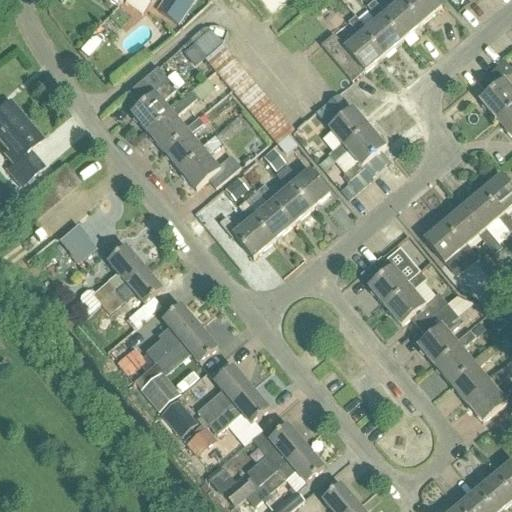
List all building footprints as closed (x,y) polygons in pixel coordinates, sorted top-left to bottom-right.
[(101,0),(119,11),(126,0),(139,0),(151,8),(156,0),(101,0)] [(166,0),(156,16),(177,30),(196,0),(166,0)] [(383,21),(404,45),(423,29),(402,5),(405,3),(403,0),(390,0),(398,8),(386,19),(383,21)] [(402,5),(423,29),(442,13),(431,0),(408,0),(405,3),(402,5)] [(364,37),(385,61),(404,45),(383,21),(386,19),(375,5),(368,11),(379,24),(367,34),(364,37)] [(321,50),(353,87),(364,77),(365,77),(385,61),(364,37),(367,34),(356,21),(349,27),(360,40),(345,53),(334,39),(321,50)] [(211,37),(194,52),(204,63),(221,49),(211,37)] [(178,55),(188,67),(199,58),(189,46),(178,55)] [(223,49),(206,63),(213,72),(230,57),(223,49)] [(230,57),(213,72),(220,80),(237,66),(230,57)] [(237,66),(220,80),(227,89),(244,75),(237,66)] [(481,105),(497,125),(511,112),(511,93),(509,90),(511,87),(511,73),(505,66),(478,89),(487,100),(481,105)] [(132,119),(148,138),(172,118),(170,115),(160,103),(173,92),(158,73),(128,98),(140,112),(132,119)] [(244,75),(227,89),(235,97),(251,83),(244,75)] [(251,83),(235,97),(242,106),(259,92),(251,83)] [(259,92),(242,106),(249,115),(266,100),(259,92)] [(148,138),(164,157),(188,137),(186,134),(176,122),(189,111),(197,105),(190,98),(183,104),(170,115),(172,118),(148,138)] [(338,99),(327,109),(340,125),(351,115),(338,99)] [(266,100),(249,115),(256,123),(273,109),(266,100)] [(6,174),(21,191),(43,172),(29,155),(42,144),(9,105),(0,112),(0,148),(7,156),(3,159),(12,169),(6,174)] [(273,109),(256,123),(263,132),(280,117),(273,109)] [(511,112),(497,125),(511,142),(511,112)] [(335,167),(348,156),(345,153),(370,133),(353,113),(351,115),(340,125),(329,134),(342,149),(329,160),(335,167)] [(280,117),(263,132),(271,140),(287,126),(280,117)] [(164,157),(180,176),(204,156),(202,153),(192,141),(205,130),(199,123),(186,134),(188,137),(164,157)] [(287,126),(271,140),(278,149),(289,139),(292,137),(295,135),(287,126)] [(345,179),(351,186),(361,177),(365,174),(363,172),(386,152),(370,133),(345,153),(348,156),(358,168),(345,179)] [(180,176),(196,196),(209,185),(216,194),(241,173),(231,161),(218,172),(208,160),(221,149),(215,142),(202,153),(204,156),(180,176)] [(273,153),(263,162),(276,177),(286,168),(273,153)] [(64,170),(55,177),(70,195),(79,187),(64,170)] [(291,192),(311,216),(331,199),(310,175),(295,188),(284,174),(277,180),(288,194),(291,192)] [(361,177),(351,186),(358,196),(373,184),(365,174),(361,177)] [(55,177),(47,185),(61,202),(70,195),(55,177)] [(254,179),(243,189),(239,184),(226,195),(236,207),(254,192),(257,195),(263,190),(254,179)] [(511,192),(502,180),(482,197),(503,221),(506,218),(511,212),(511,192)] [(47,185),(38,192),(52,209),(61,202),(47,185)] [(272,208),(292,232),(311,216),(291,192),(288,194),(276,204),(265,190),(258,196),(269,210),(272,208)] [(38,192),(29,199),(44,217),(52,209),(38,192)] [(482,197),(463,213),(484,237),(487,234),(498,224),(510,238),(511,235),(511,225),(506,218),(503,221),(482,197)] [(5,198),(0,201),(0,219),(2,221),(15,211),(5,198)] [(29,199),(20,207),(35,224),(44,217),(29,199)] [(253,224),(273,248),(292,232),(272,208),(269,210),(257,220),(246,206),(239,212),(250,226),(253,224)] [(484,237),(463,213),(445,229),(465,253),(468,250),(479,241),(495,260),(502,253),(487,234),(484,237)] [(234,241),(254,264),(273,248),(253,224),(250,226),(238,236),(227,222),(220,228),(232,243),(234,241)] [(77,229),(58,246),(79,270),(98,254),(77,229)] [(465,253),(445,229),(425,245),(445,269),(460,256),(472,270),(479,264),(468,250),(465,253)] [(93,301),(101,311),(145,273),(127,252),(108,267),(118,279),(93,301)] [(369,292),(385,312),(409,291),(407,289),(397,277),(411,266),(405,258),(390,271),(392,273),(390,275),(371,291),(369,292)] [(385,269),(386,268),(382,264),(362,280),(371,291),(390,275),(385,269)] [(476,281),(490,297),(500,288),(486,272),(476,281)] [(101,311),(110,321),(135,299),(145,311),(163,295),(145,273),(101,311)] [(411,324),(419,334),(448,310),(439,298),(425,310),(413,296),(426,285),(420,277),(407,289),(409,291),(385,312),(402,331),(411,324)] [(156,369),(182,348),(200,332),(181,310),(163,326),(172,337),(147,358),(156,369)] [(418,351),(435,371),(459,350),(456,348),(450,340),(460,331),(457,327),(461,324),(448,310),(419,334),(427,343),(418,351)] [(218,354),(200,332),(182,348),(156,369),(164,379),(166,380),(190,359),(200,369),(218,354)] [(435,371),(451,390),(475,369),(472,367),(462,355),(476,343),(470,336),(456,348),(459,350),(435,371)] [(119,369),(127,378),(143,364),(136,355),(119,369)] [(451,390),(467,409),(491,388),(488,385),(478,374),(492,362),(486,355),(472,367),(475,369),(451,390)] [(467,409),(483,428),(507,408),(494,393),(508,381),(511,377),(511,373),(507,368),(500,374),(501,375),(488,385),(491,388),(467,409)] [(197,419),(208,431),(252,393),(233,371),(215,387),(223,397),(197,419)] [(181,402),(163,379),(141,396),(160,419),(181,402)] [(208,431),(217,442),(243,420),(252,431),(270,415),(252,393),(208,431)] [(161,421),(179,443),(201,425),(183,403),(161,421)] [(253,479),(262,491),(306,452),(287,430),(269,446),(277,456),(266,464),(268,467),(253,479)] [(188,449),(196,459),(214,443),(206,433),(188,449)] [(256,496),(264,506),(297,479),(306,490),(324,474),(306,452),(262,491),(256,496)] [(357,501),(373,488),(352,463),(332,480),(340,489),(344,486),(357,501)] [(511,466),(494,481),(511,502),(511,507),(511,508),(511,507),(511,466)] [(223,501),(224,500),(225,500),(234,511),(238,511),(256,497),(244,483),(238,489),(222,471),(209,482),(207,483),(223,501)] [(511,502),(494,481),(475,497),(487,511),(506,511),(511,508),(511,507),(511,502)] [(323,505),(328,511),(358,511),(360,511),(341,489),(323,505)] [(276,511),(297,511),(304,507),(295,497),(276,511)] [(487,511),(475,497),(457,511),(487,511)]
